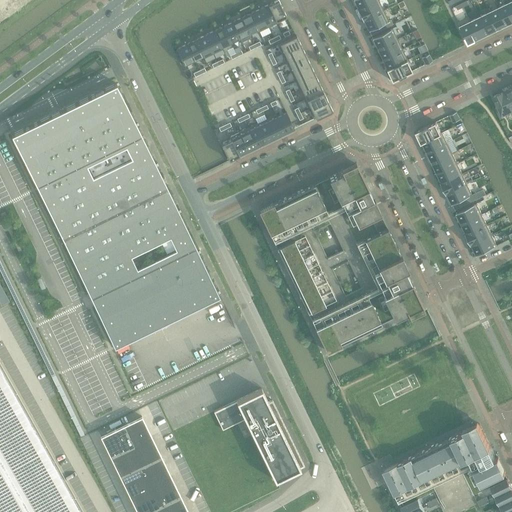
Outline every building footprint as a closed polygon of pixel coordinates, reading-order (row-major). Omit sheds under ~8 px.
[(278,0),(277,0),(268,4),(277,21),(278,23),(287,18),(286,16),(278,0)] [(378,0),(353,0),(358,9),(357,9),(357,10),(378,0)] [(383,10),(378,0),(357,10),(362,20),(383,10)] [(511,9),(509,3),(499,7),(507,25),(511,22),(511,9)] [(277,21),(268,4),(259,9),(267,25),(268,27),(278,23),(277,21)] [(499,7),(489,12),(498,30),(507,25),(499,7)] [(267,25),(259,9),(250,13),(258,30),(259,32),(268,27),(267,25)] [(389,21),(383,10),(362,20),(363,21),(364,20),(368,30),(368,31),(369,31),(373,28),(378,26),(382,24),(386,22),(389,21)] [(489,12),(479,17),(488,35),(498,30),(489,12)] [(258,30),(250,13),(241,18),(249,34),(258,30)] [(468,17),(458,22),(460,26),(464,35),(468,44),(473,42),(474,42),(478,39),(470,22),(470,21),(468,17)] [(479,17),(470,21),(470,22),(478,39),(488,35),(479,17)] [(249,34),(241,18),(232,22),(240,38),(249,34)] [(240,38),(232,22),(223,26),(231,43),(240,38)] [(231,43),(223,26),(213,31),(221,47),(222,47),(231,43)] [(377,49),(397,39),(392,28),(372,38),(372,39),(372,38),(377,49)] [(221,47),(213,31),(204,35),(212,52),(213,54),(223,49),(222,47),(221,47)] [(212,52),(204,35),(195,40),(203,56),(204,59),(213,54),(212,52)] [(301,45),(296,35),(295,36),(277,44),(282,54),(301,45)] [(382,59),(402,49),(397,39),(377,49),(382,59)] [(203,56),(195,40),(186,44),(194,61),(203,56)] [(194,61),(186,44),(176,49),(184,65),(194,61)] [(305,54),(301,45),(282,54),(286,63),(305,54)] [(407,60),(402,49),(382,59),(387,69),(386,69),(386,70),(407,60)] [(291,72),(309,63),(305,54),(286,63),(291,72)] [(429,55),(429,54),(422,57),(422,58),(425,64),(425,65),(432,61),(429,55)] [(411,71),(412,71),(406,61),(407,60),(386,70),(391,81),(392,81),(392,80),(398,78),(405,74),(411,71)] [(314,73),(309,63),(291,72),(295,82),(314,73)] [(318,82),(314,73),(295,82),(300,91),(318,82)] [(323,91),(318,82),(300,91),(304,100),(323,91)] [(164,181),(144,140),(143,138),(116,83),(11,134),(114,346),(219,295),(165,183),(164,181)] [(511,88),(504,93),(503,91),(503,92),(507,101),(511,111),(511,110),(511,88)] [(309,109),(327,100),(323,91),(304,100),(309,109)] [(507,101),(503,92),(493,97),(497,106),(502,115),(511,111),(511,112),(511,110),(511,111),(507,101)] [(332,110),(327,100),(309,109),(313,119),(332,110)] [(294,128),(286,112),(277,116),(277,117),(284,133),(294,129),(294,128)] [(457,112),(450,115),(450,116),(453,122),(453,123),(460,119),(457,113),(457,112)] [(284,133),(277,117),(277,116),(276,114),(266,119),(267,121),(275,138),(284,133)] [(267,121),(266,119),(257,123),(266,142),(275,138),(267,121)] [(441,132),(436,122),(435,122),(436,122),(430,125),(427,126),(416,132),(416,131),(416,132),(421,143),(422,142),(442,133),(442,132),(441,132)] [(266,142),(257,123),(248,128),(257,146),(266,142)] [(257,146),(248,128),(239,132),(248,151),(257,146)] [(248,151),(239,132),(229,137),(230,139),(231,139),(239,155),(248,151)] [(447,143),(442,133),(422,142),(421,143),(422,144),(422,143),(423,143),(427,152),(447,143)] [(239,155),(231,139),(230,139),(221,143),(229,160),(239,155)] [(432,163),(452,153),(447,143),(427,152),(432,163)] [(437,173),(457,163),(452,153),(432,163),(437,173)] [(342,171),(328,178),(339,201),(348,196),(354,207),(350,209),(357,224),(361,222),(363,227),(368,237),(378,232),(373,223),(382,218),(380,213),(373,199),(373,198),(367,187),(368,187),(355,161),(340,168),(342,171)] [(442,183),(462,174),(457,163),(437,173),(442,183),(441,183),(441,184),(442,183)] [(467,184),(462,174),(442,183),(441,184),(446,194),(447,193),(467,184)] [(284,228),(284,227),(325,207),(320,196),(325,194),(322,188),(319,182),(273,204),(273,203),(258,210),(259,211),(270,234),(284,228)] [(472,195),(467,184),(447,193),(446,194),(446,195),(447,195),(447,194),(452,204),(452,205),(456,203),(460,201),(463,199),(466,198),(470,196),(472,195)] [(482,214),(476,203),(456,213),(457,214),(462,224),(482,214)] [(487,224),(482,214),(462,224),(466,234),(465,234),(465,235),(467,234),(487,224)] [(492,235),(487,224),(467,234),(465,235),(470,245),(472,244),(492,235)] [(385,280),(390,291),(382,295),(393,318),(394,318),(407,312),(408,315),(423,308),(422,305),(418,297),(411,281),(406,271),(407,270),(408,269),(401,254),(400,255),(387,228),(386,228),(378,232),(368,237),(364,239),(377,266),(384,281),(385,280)] [(497,245),(492,235),(472,244),(470,245),(471,246),(471,245),(472,245),(477,254),(476,255),(477,255),(497,245)] [(294,240),(276,248),(281,257),(298,249),(294,240)] [(298,249),(281,257),(286,267),(303,258),(298,249)] [(303,258),(286,267),(290,276),(307,268),(303,258)] [(0,260),(0,271),(50,375),(54,373),(0,260)] [(307,268),(290,276),(295,286),(312,277),(307,268)] [(312,277),(295,286),(299,295),(316,287),(312,277)] [(0,284),(0,304),(1,306),(9,301),(0,284)] [(316,287),(299,295),(304,304),(321,296),(316,287)] [(325,305),(321,296),(304,304),(308,314),(325,305)] [(341,344),(341,343),(381,324),(380,321),(380,320),(376,312),(370,301),(329,321),(329,320),(315,327),(326,352),(341,344)] [(382,309),(376,312),(380,320),(380,321),(381,324),(388,321),(387,321),(382,309)] [(0,511),(83,511),(30,418),(0,363),(0,511)] [(268,402),(261,389),(222,408),(214,412),(222,430),(236,424),(245,419),(253,436),(275,481),(304,466),(280,417),(278,418),(276,419),(268,402)] [(141,417),(123,426),(128,436),(146,427),(141,417)] [(479,466),(475,469),(482,483),(506,472),(499,457),(496,458),(491,447),(480,424),(478,421),(463,428),(465,431),(451,438),(413,456),(398,463),(398,462),(383,469),(395,493),(410,486),(424,479),(463,461),(476,455),(477,457),(475,458),(479,466)] [(101,437),(105,447),(128,436),(123,426),(101,437)] [(133,446),(151,437),(146,427),(128,436),(133,446)] [(128,436),(105,447),(110,457),(133,446),(128,436)] [(133,446),(138,456),(156,447),(151,437),(133,446)] [(115,467),(138,456),(133,446),(110,457),(115,467)] [(138,456),(143,465),(161,456),(156,447),(138,456)] [(143,465),(138,456),(115,467),(120,477),(143,465)] [(161,456),(143,465),(148,475),(166,466),(161,456)] [(148,475),(143,465),(120,477),(125,487),(148,475)] [(166,467),(166,466),(148,475),(153,485),(171,476),(166,467)] [(148,475),(125,487),(130,496),(153,485),(148,475)] [(175,486),(171,476),(153,485),(158,495),(175,486)] [(511,487),(507,478),(490,486),(495,495),(511,487)] [(130,496),(135,506),(158,495),(153,485),(130,496)] [(180,496),(175,486),(158,495),(163,505),(180,496)] [(511,487),(495,495),(499,505),(511,498),(511,487)] [(135,506),(137,511),(147,511),(163,505),(158,495),(135,506)] [(163,505),(166,511),(172,511),(185,506),(180,496),(163,505)] [(401,506),(403,511),(413,511),(423,507),(418,498),(401,506)] [(511,498),(499,505),(502,511),(508,511),(511,510),(511,498)]
